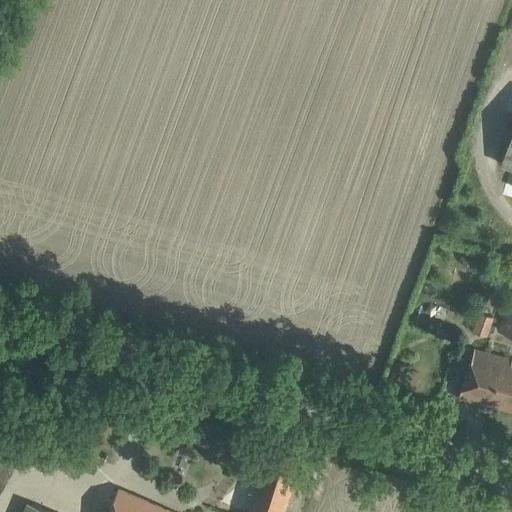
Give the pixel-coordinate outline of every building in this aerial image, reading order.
[(511,120),(498,163),(511,167),(511,186),(511,188),(511,187),(511,120)] [(511,289),(498,331),(511,335),(511,289)] [(493,317),(479,312),(473,330),(487,335),(493,317)] [(511,358),(472,348),(459,396),(511,409),(511,358)] [(0,419),(0,491),(28,433),(0,419)] [(280,511),(297,458),(265,447),(244,511),(280,511)] [(174,511),(118,488),(107,511),(174,511)] [(52,511),(28,502),(23,511),(52,511)]
